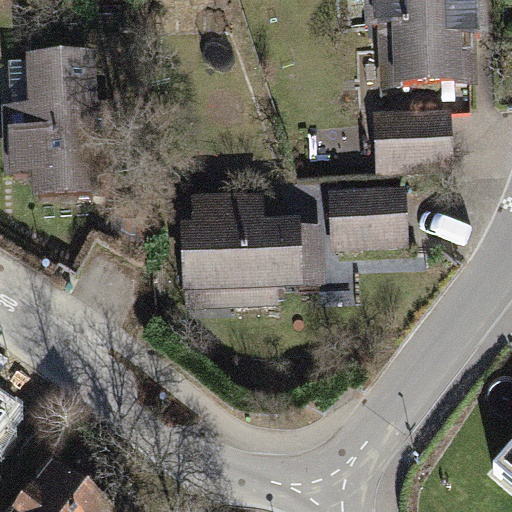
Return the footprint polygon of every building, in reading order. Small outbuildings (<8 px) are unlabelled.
[(394,28),(396,87),(463,86),(462,37),(471,37),(469,0),(362,0),(363,28),(394,28)] [(29,181),(30,199),(83,197),(82,152),(99,151),(97,109),(82,109),(80,65),(28,67),(29,111),(0,112),(3,182),(29,181)] [(439,116),(371,118),(372,175),(441,173),(439,116)] [(389,194),(329,195),(329,251),(390,250),(389,194)] [(179,236),(179,290),(225,290),(225,305),(270,305),(270,286),(312,286),(312,233),(251,233),(251,211),(190,211),(190,236),(179,236)] [(0,397),(0,420),(11,405),(0,397)] [(511,453),(494,474),(511,489),(511,453)] [(91,511),(45,476),(17,511),(91,511)]
